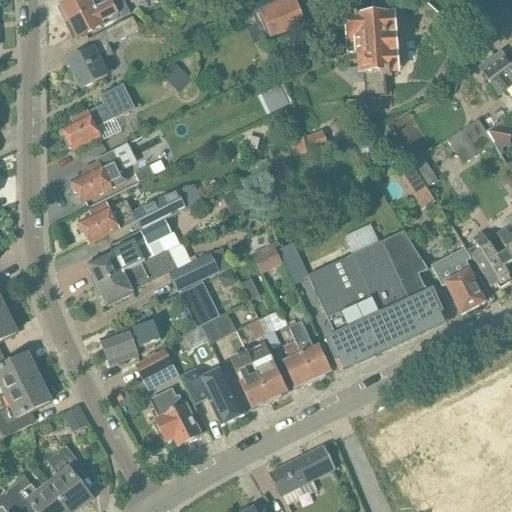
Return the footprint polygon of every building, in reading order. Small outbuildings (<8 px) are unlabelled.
[(70,0),(60,6),(69,24),(114,0),(70,0)] [(131,14),(123,0),(114,0),(69,24),(77,41),(131,14)] [(295,0),(288,0),(259,13),(271,40),(306,24),(295,0)] [(366,18),(345,19),(348,58),(348,62),(364,61),(366,100),(387,99),(386,85),(377,86),(377,79),(392,78),(392,74),(399,74),(395,16),(375,17),(375,12),(365,13),(366,18)] [(109,44),(112,42),(114,45),(140,32),(134,19),(89,41),(93,50),(68,63),(82,90),(108,77),(100,62),(114,55),(109,44)] [(482,39),(465,51),(471,59),(488,48),(482,39)] [(511,68),(501,54),(480,69),(500,97),(511,88),(511,68)] [(159,76),(179,94),(192,80),(172,62),(159,76)] [(101,139),(96,130),(136,110),(124,86),(100,98),(104,106),(88,114),(88,113),(72,121),(74,124),(62,130),(73,152),(91,144),(101,139)] [(281,86),(257,96),(266,115),(289,105),(281,86)] [(475,158),(494,146),(479,121),(459,133),(475,158)] [(323,132),(306,139),(312,153),(329,147),(323,132)] [(463,166),(475,158),(459,133),(447,141),(463,166)] [(113,151),(122,170),(134,164),(125,146),(113,151)] [(125,177),(118,163),(113,153),(96,161),(98,165),(83,172),(85,177),(72,183),(83,205),(113,190),(110,185),(125,177)] [(422,157),(410,165),(426,189),(438,182),(422,157)] [(150,168),(135,175),(140,184),(155,177),(150,168)] [(254,207),(244,187),(222,198),(232,217),(254,207)] [(187,189),(177,194),(185,210),(200,203),(193,188),(187,189)] [(92,218),(79,224),(90,246),(136,223),(140,232),(164,221),(185,210),(177,194),(177,193),(133,215),(127,203),(110,212),(107,205),(90,213),(92,218)] [(135,243),(87,266),(97,287),(143,265),(142,265),(168,252),(162,240),(168,237),(172,236),(164,221),(140,232),(144,240),(136,245),(135,243)] [(511,237),(510,239),(506,232),(497,238),(501,244),(511,260),(511,237)] [(428,272),(423,263),(405,233),(387,241),(429,331),(447,323),(432,290),(427,293),(425,289),(419,276),(428,272)] [(511,260),(501,244),(492,249),(483,234),(474,240),(481,252),(472,257),(491,289),(497,285),(500,290),(511,282),(511,281),(505,270),(511,265),(511,260)] [(352,257),(308,277),(335,335),(325,340),(341,372),(429,331),(387,241),(352,257)] [(262,276),(283,266),(275,249),(254,259),(262,276)] [(486,304),(470,274),(472,273),(466,263),(471,260),(470,258),(466,251),(432,269),(443,288),(446,286),(462,316),(486,304)] [(177,271),(168,253),(168,252),(142,265),(143,265),(97,287),(107,308),(134,295),(131,290),(150,281),(151,284),(169,275),(178,294),(220,275),(211,255),(177,271)] [(252,280),(242,286),(251,304),(261,298),(252,280)] [(203,285),(191,290),(207,323),(219,317),(203,285)] [(0,343),(17,335),(5,312),(0,314),(0,343)] [(229,314),(203,327),(213,345),(238,333),(229,314)] [(258,321),(248,326),(255,342),(266,337),(258,321)] [(137,351),(161,342),(154,323),(145,326),(130,331),(100,342),(110,368),(129,361),(139,357),(137,351)] [(314,350),(308,337),(302,323),(289,329),(296,343),(315,384),(325,379),(324,377),(332,373),(323,355),(320,347),(314,350)] [(304,389),(315,384),(296,343),(284,348),(290,360),(283,363),(287,372),(296,390),(303,386),(304,389)] [(288,394),(280,375),(265,344),(246,353),(271,404),(281,399),(280,397),(288,394)] [(165,352),(135,368),(142,380),(172,365),(165,352)] [(261,409),(271,404),(246,353),(230,360),(237,375),(240,373),(244,382),(242,382),(242,384),(240,385),(252,410),(259,407),(261,409)] [(7,396),(39,380),(27,356),(0,369),(0,383),(7,396)] [(197,370),(182,378),(195,407),(209,400),(221,427),(245,416),(223,370),(202,380),(197,370)] [(0,441),(28,428),(22,417),(50,403),(39,380),(7,396),(13,408),(0,414),(0,441)] [(186,406),(184,407),(180,398),(176,399),(172,391),(150,402),(159,420),(155,422),(166,444),(174,439),(179,449),(202,437),(186,406)] [(49,487),(68,511),(77,511),(92,500),(73,476),(83,468),(66,447),(48,462),(61,478),(49,487)] [(336,471),(325,448),(269,476),(280,499),(336,471)] [(68,511),(49,487),(38,495),(26,478),(6,493),(20,511),(25,511),(32,507),(35,511),(68,511)] [(20,511),(6,493),(0,497),(0,511),(20,511)]
